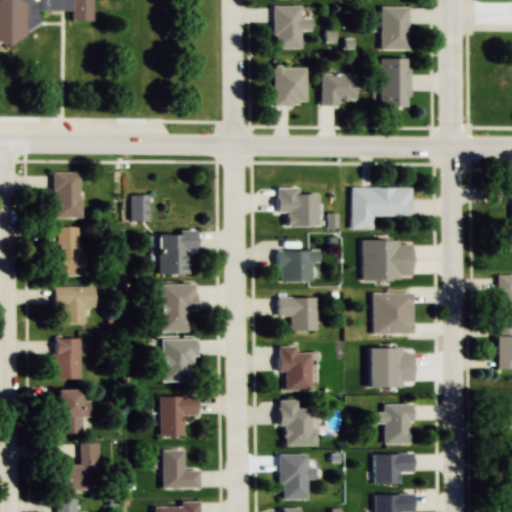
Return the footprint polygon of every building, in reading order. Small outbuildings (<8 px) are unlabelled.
[(0,0),(0,40),(35,41),(35,10),(68,10),(68,21),(90,21),(90,0),(0,0)] [(297,6),(270,6),(270,48),(297,48),(297,6)] [(378,50),(406,50),(406,6),(378,6),(378,50)] [(377,106),(406,106),(406,58),(378,58),(377,106)] [(270,105),(302,105),(302,66),(270,66),(270,105)] [(336,105),(336,100),(353,100),(353,73),(318,73),(318,105),(336,105)] [(50,172),(50,218),(77,218),(76,171),(50,172)] [(507,220),(502,220),(502,241),(511,241),(511,185),(507,185),(507,220)] [(294,186),(273,186),(273,212),(283,212),(283,225),(314,225),(314,194),(294,194),(294,186)] [(348,230),(370,230),(370,217),(407,217),(407,187),(348,187),(348,230)] [(145,195),(126,195),(126,221),(145,221),(145,195)] [(82,253),(74,253),(74,226),(52,226),(52,275),(82,275),(82,253)] [(192,251),(192,231),(155,231),(155,274),(186,274),(186,251),(192,251)] [(359,280),(408,279),(407,240),(359,241),(359,280)] [(274,250),(274,281),(308,281),(308,262),(316,262),(316,250),(274,250)] [(492,318),(511,317),(511,274),(492,275),(492,318)] [(157,332),(186,332),(186,311),(192,311),(192,284),(157,284),(157,332)] [(51,306),(60,306),(60,323),(82,323),(82,306),(91,306),(91,286),(51,286),(51,306)] [(408,333),(408,293),(368,293),(368,333),(408,333)] [(313,297),(274,297),(274,316),(287,316),(287,331),(313,331),(313,297)] [(511,328),(492,328),(492,369),(511,368),(511,328)] [(51,378),(76,378),(76,338),(51,338),(51,378)] [(159,381),(192,381),(192,338),(159,338),(159,381)] [(307,390),(307,352),(292,352),(292,346),(275,346),(274,371),(281,371),(281,390),(307,390)] [(52,433),(79,433),(79,413),(84,413),(84,404),(77,404),(77,389),(52,389),(52,433)] [(156,395),(156,436),(180,436),(180,415),(193,414),(193,395),(156,395)] [(281,445),(310,445),(310,408),(294,408),(294,399),(275,400),(275,427),(280,427),(281,445)] [(380,403),(381,412),(370,412),(370,423),(381,423),(381,443),(408,443),(407,403),(380,403)] [(51,465),(51,489),(96,489),(96,443),(76,443),(76,465),(51,465)] [(180,470),(180,449),(159,449),(159,487),(195,487),(195,470),(180,470)] [(275,454),(276,500),(304,499),(304,479),(310,479),(310,466),(305,466),(304,453),(275,454)] [(370,483),(396,483),(396,471),(409,471),(409,453),(370,453),(370,483)] [(370,494),(370,511),(409,511),(409,494),(370,494)] [(73,511),(74,498),(53,498),(53,511),(73,511)] [(195,511),(195,501),(177,501),(177,505),(151,505),(151,511),(195,511)]
